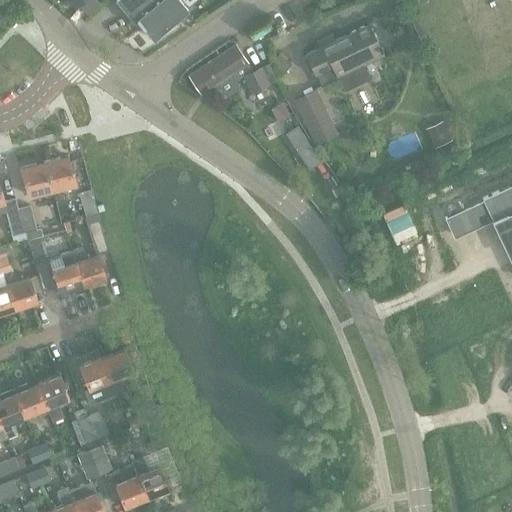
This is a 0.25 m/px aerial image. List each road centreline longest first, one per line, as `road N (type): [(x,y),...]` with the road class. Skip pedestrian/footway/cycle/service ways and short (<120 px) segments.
road 1 (tertiary): [(419,511),(391,376),(360,305),(307,221),(133,96)]
road 2 (residential): [(133,96),(260,0)]
road 3 (residential): [(0,354),(121,309)]
